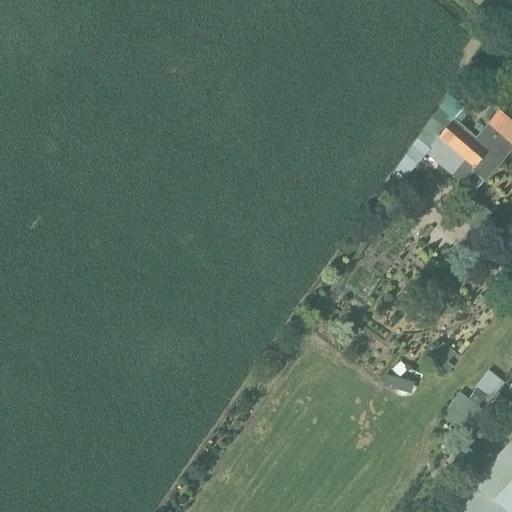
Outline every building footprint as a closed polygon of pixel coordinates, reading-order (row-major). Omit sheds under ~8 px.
[(502,103),(511,92),(498,82),(489,93),(502,103)] [(450,123),(427,150),(429,151),(428,152),(454,174),(476,194),(511,151),(511,103),(508,100),(476,139),(453,120),(450,124),(450,123)] [(479,233),(491,216),(476,203),(462,220),(479,233)] [(467,402),(449,424),(468,439),(486,417),(467,402)] [(511,511),(511,443),(470,489),(469,489),(453,511),(511,511)]
